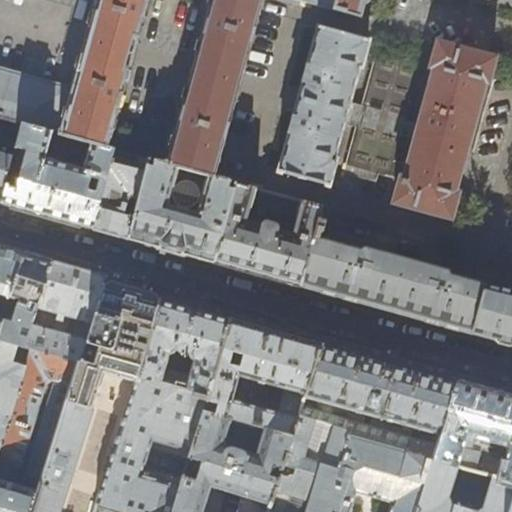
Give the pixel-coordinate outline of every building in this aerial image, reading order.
[(0,0),(0,118),(21,124),(48,132),(55,134),(79,140),(85,142),(107,148),(148,0),(0,0)] [(209,0),(208,6),(207,5),(205,11),(207,11),(201,32),(200,32),(198,38),(200,39),(197,50),(195,50),(194,55),(195,56),(188,85),(186,85),(184,90),(186,91),(183,102),(181,101),(180,107),(182,108),(176,129),(174,129),(172,134),(175,134),(172,146),(170,145),(168,151),(170,151),(166,165),(214,178),(218,165),(219,165),(221,159),(219,159),(222,148),(224,148),(226,143),(224,142),(229,120),(231,121),(233,116),(231,115),(234,104),(236,104),(237,99),(236,98),(243,69),(245,69),(247,64),(245,64),(248,52),(250,53),(251,47),(249,46),(255,25),(257,25),(258,20),(256,19),(259,8),(261,9),(263,3),(261,3),(261,0),(209,0)] [(296,0),(331,9),(333,0),(296,0)] [(511,0),(333,0),(331,9),(358,17),(362,3),(364,3),(364,0),(509,0),(510,0),(511,0),(511,287),(508,290),(447,274),(446,269),(363,247),(360,250),(317,238),(319,233),(321,233),(324,222),(318,220),(299,286),(327,294),(395,312),(483,337),(511,344),(511,0)] [(510,0),(509,0),(490,0),(489,7),(507,11),(510,0)] [(278,173),(328,187),(336,161),(334,160),(358,69),(360,69),(368,41),(318,27),(278,173)] [(487,83),(493,58),(482,54),(435,42),(428,67),(432,68),(406,165),(395,161),(421,63),(377,51),(346,166),(397,180),(391,202),(449,219),(456,194),(452,192),(482,82),(487,83)] [(79,169),(41,158),(48,132),(21,124),(15,147),(1,204),(42,215),(91,229),(113,150),(107,148),(85,142),(79,169)] [(76,151),(79,140),(55,134),(53,145),(76,151)] [(0,142),(0,203),(1,204),(15,147),(0,142)] [(148,160),(113,150),(91,229),(106,233),(128,238),(135,209),(126,206),(128,197),(138,200),(146,166),(148,160)] [(153,167),(146,166),(138,200),(135,209),(128,238),(142,243),(145,231),(175,239),(202,247),(199,258),(213,262),(235,184),(214,178),(166,165),(154,162),(153,167)] [(254,273),(299,286),(318,220),(321,208),(235,184),(213,262),(254,273)] [(0,324),(23,253),(0,246),(0,324)] [(34,256),(23,253),(0,324),(0,339),(23,346),(30,325),(36,306),(51,260),(34,256)] [(76,267),(51,260),(36,306),(57,312),(55,317),(58,318),(54,331),(30,325),(23,346),(31,348),(78,361),(80,362),(87,340),(65,335),(70,315),(92,321),(104,284),(106,276),(76,267)] [(130,291),(104,284),(92,321),(87,340),(80,362),(78,361),(39,484),(37,491),(29,511),(59,511),(92,408),(91,408),(102,372),(134,382),(96,502),(96,503),(127,511),(171,511),(180,486),(141,474),(152,441),(191,451),(203,411),(208,395),(138,375),(159,299),(130,291)] [(138,375),(208,395),(229,318),(194,308),(159,299),(138,375)] [(304,397),(321,343),(274,330),(229,318),(208,395),(203,411),(292,436),(302,404),(304,397)] [(23,346),(0,339),(0,446),(3,436),(0,434),(0,425),(6,427),(31,348),(23,346)] [(371,357),(321,343),(304,397),(412,427),(440,435),(456,381),(434,375),(371,357)] [(39,484),(78,361),(31,348),(6,427),(3,436),(0,446),(0,511),(29,511),(37,491),(12,484),(17,465),(19,466),(45,383),(53,379),(55,380),(24,480),(39,484)] [(511,511),(511,396),(505,394),(456,381),(440,435),(432,459),(475,471),(482,447),(465,443),(467,436),(505,446),(511,456),(511,459),(505,464),(501,478),(511,481),(511,494),(506,511),(511,511)] [(302,404),(292,436),(267,511),(415,511),(432,459),(440,435),(412,427),(410,435),(302,404)] [(171,511),(267,511),(292,436),(203,411),(191,451),(187,462),(183,475),(180,486),(171,511)] [(506,511),(511,494),(511,481),(501,478),(475,471),(432,459),(415,511),(506,511)] [(183,475),(187,462),(181,460),(177,473),(183,475)] [(127,511),(96,503),(93,511),(127,511)]
